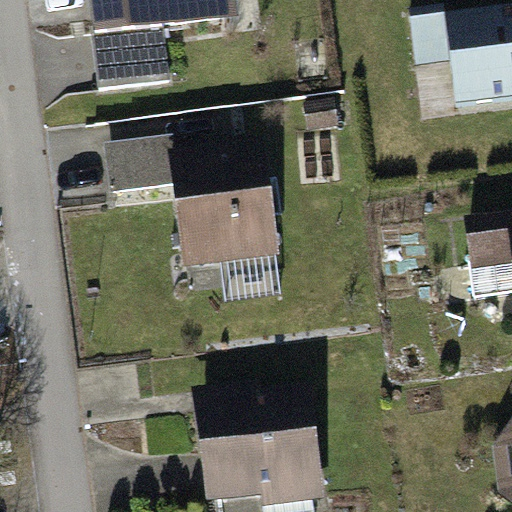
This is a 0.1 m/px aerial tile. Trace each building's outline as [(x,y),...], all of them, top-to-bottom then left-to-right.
[(94,32),(102,92),(170,83),(164,25),(222,20),(219,0),(93,0),(98,31),(94,32)] [(465,104),(511,100),(511,0),(427,0),(420,1),(423,57),(462,54),(465,104)] [(340,128),(338,103),(309,108),(309,116),(319,115),(320,129),(340,128)] [(175,153),(113,160),(116,194),(177,186),(188,257),(236,251),(238,257),(279,252),(268,165),(263,156),(255,153),(245,155),(240,161),(225,163),(223,157),(176,163),(175,153)] [(511,220),(474,226),(480,265),(475,266),(479,299),(511,294),(511,220)] [(307,399),(207,411),(217,495),(263,489),(266,511),(316,511),(313,483),(317,482),(307,399)]
